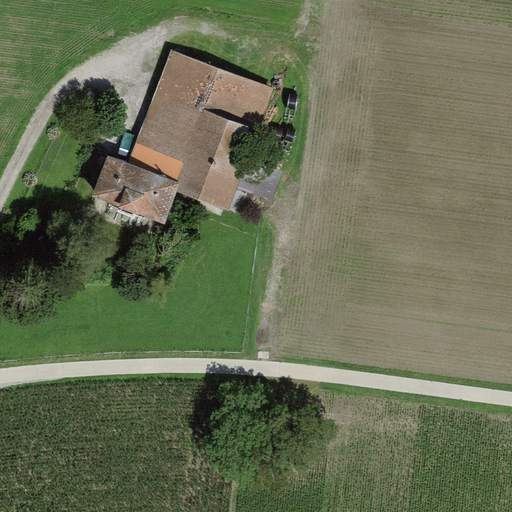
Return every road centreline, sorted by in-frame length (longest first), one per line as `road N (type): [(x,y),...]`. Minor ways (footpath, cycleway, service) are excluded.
road 1 (track): [(0,211),(13,169),(87,62),(133,41),(181,34),(290,44),(301,58),(305,101),(265,371)]
road 2 (unclassified): [(511,396),(208,366),(0,384)]
